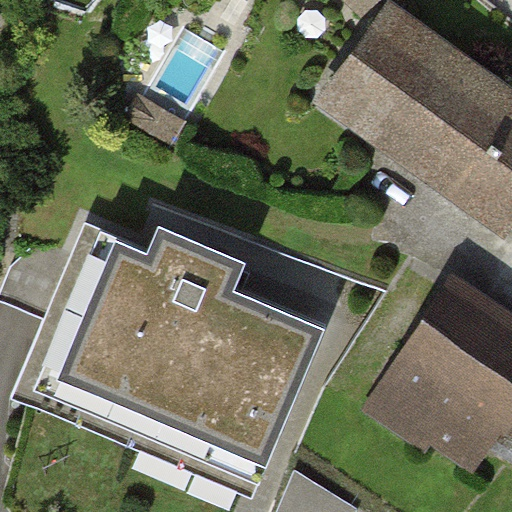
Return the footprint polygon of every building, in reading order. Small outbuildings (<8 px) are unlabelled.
[(510,226),(511,223),(511,97),(394,12),(332,97),(510,226)] [(191,124),(141,95),(128,117),(178,145),(191,124)] [(154,260),(91,234),(33,372),(125,410),(115,433),(155,450),(165,428),(257,466),(316,329),(222,289),(234,262),(165,233),(154,260)] [(511,311),(461,278),(382,398),(480,461),(511,412),(511,311)] [(350,511),(296,480),(281,511),(350,511)]
